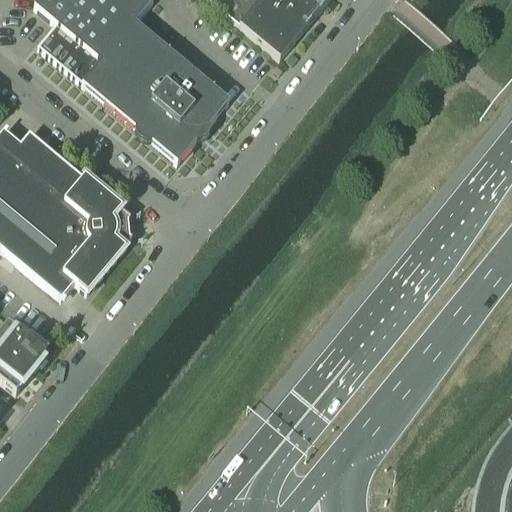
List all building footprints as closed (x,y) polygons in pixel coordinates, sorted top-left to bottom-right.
[(227,109),(137,34),(133,31),(152,9),(141,0),(44,0),(32,14),(54,33),(36,55),(133,136),(133,139),(134,142),(136,145),(138,148),(140,149),(143,150),(147,151),(150,150),(175,171),(195,148),(198,148),(201,147),(203,146),(206,144),(207,142),(208,139),(208,136),(208,133),(227,109)] [(208,0),(204,5),(278,67),(331,3),(330,0),(208,0)] [(128,226),(119,218),(120,217),(83,185),(82,187),(27,142),(18,152),(2,138),(0,140),(0,256),(59,306),(72,292),(85,303),(123,257),(122,256),(130,247),(128,245),(126,228),(128,226)] [(0,388),(15,400),(46,360),(6,329),(0,336),(0,388)] [(511,511),(511,434),(511,435),(506,440),(502,446),(498,452),(494,458),(490,464),(487,471),(484,478),(482,484),(479,491),(478,498),(476,506),(475,511),(511,511)]
